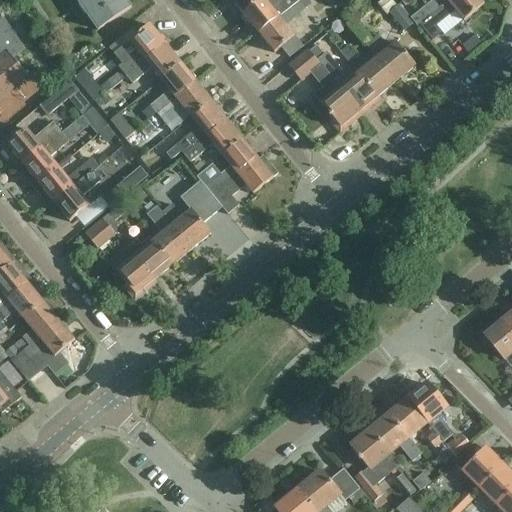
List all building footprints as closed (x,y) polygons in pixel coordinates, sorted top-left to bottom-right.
[(124,0),(87,0),(80,5),(98,32),(130,9),(124,0)] [(229,0),(243,17),(263,0),(229,0)] [(259,36),(302,0),(282,0),(280,2),(278,0),(263,0),(243,17),(259,36)] [(305,0),(302,0),(259,36),(274,54),(281,49),(289,59),(303,48),(294,38),(285,27),(311,6),(305,0)] [(427,21),(417,29),(430,44),(441,34),(436,28),(455,12),(463,23),(484,6),(479,0),(451,0),(447,4),(427,21)] [(405,32),(413,25),(410,20),(399,6),(390,13),(405,32)] [(420,13),(410,20),(413,25),(417,29),(427,21),(420,13)] [(361,15),(352,14),(351,25),(360,26),(361,15)] [(0,100),(28,78),(13,59),(23,51),(0,16),(0,100)] [(308,27),(316,38),(329,30),(321,18),(308,27)] [(126,78),(166,46),(150,26),(133,40),(128,34),(110,49),(116,56),(130,45),(137,53),(118,69),(126,78)] [(396,45),(386,53),(384,50),(386,48),(377,38),(366,47),(377,61),(396,84),(415,68),(396,45)] [(160,82),(181,65),(166,46),(126,78),(132,86),(151,70),(160,82)] [(349,65),(358,57),(349,46),(339,54),(349,65)] [(340,91),(358,114),(367,107),(370,110),(380,102),(358,76),(350,82),(326,54),(323,56),(317,47),(314,49),(308,54),(339,92),(340,91)] [(340,91),(339,92),(308,54),(290,70),(302,83),(312,75),(323,89),(313,97),(331,118),(328,121),(340,135),(354,124),(351,120),(358,114),(340,91)] [(378,98),(396,84),(377,61),(358,76),(380,102),(381,101),(378,98)] [(181,65),(160,82),(169,92),(150,108),(157,116),(196,84),(181,65)] [(415,74),(335,139),(345,151),(425,85),(415,74)] [(70,83),(58,92),(39,108),(47,118),(66,102),(78,93),(70,83)] [(191,119),(212,103),(196,84),(157,116),(150,121),(157,129),(183,109),(191,119)] [(105,95),(99,100),(105,108),(112,102),(112,101),(107,95),(106,95),(105,95)] [(212,103),(191,119),(198,128),(168,154),(173,160),(181,153),(184,157),(227,122),(212,103)] [(86,132),(97,124),(85,107),(73,115),(86,132)] [(110,122),(125,141),(135,134),(122,118),(125,115),(123,112),(110,122)] [(222,157),(242,141),(227,122),(184,157),(190,164),(212,146),(222,157)] [(18,171),(62,134),(53,124),(34,140),(27,131),(2,152),(18,171)] [(102,127),(91,132),(99,148),(110,142),(102,127)] [(33,190),(58,169),(50,159),(69,144),(62,134),(18,171),(33,190)] [(208,192),(212,198),(238,177),(237,176),(258,160),(242,141),(222,157),(230,168),(205,189),(208,192)] [(58,169),(33,190),(49,208),(92,173),(98,167),(91,159),(67,180),(58,169)] [(258,160),(237,176),(238,177),(212,198),(222,210),(228,216),(238,207),(231,198),(245,186),(253,196),(278,176),(270,166),(266,169),(258,160)] [(194,169),(199,176),(207,170),(203,164),(199,164),(194,169)] [(92,173),(49,208),(56,218),(61,214),(69,224),(90,207),(82,198),(101,182),(92,173)] [(205,189),(202,185),(200,183),(180,199),(192,212),(183,220),(171,206),(161,214),(192,251),(211,236),(202,226),(222,210),(212,198),(205,189)] [(102,200),(110,210),(130,194),(122,184),(102,200)] [(112,230),(116,235),(117,227),(114,223),(128,212),(123,205),(103,221),(111,231),(112,230)] [(192,251),(161,214),(156,208),(146,216),(162,236),(154,243),(173,266),(192,251)] [(111,231),(103,221),(85,236),(93,246),(98,251),(99,250),(102,253),(111,245),(109,242),(116,236),(116,235),(112,230),(111,231)] [(128,250),(154,281),(173,266),(154,243),(150,239),(141,246),(137,242),(128,250)] [(154,281),(128,250),(127,248),(108,264),(126,286),(123,288),(135,303),(149,291),(146,288),(154,281)] [(0,251),(0,274),(15,262),(9,254),(5,257),(0,251)] [(467,256),(437,281),(451,299),(481,274),(467,256)] [(0,306),(27,284),(20,275),(24,272),(15,262),(0,274),(0,306)] [(27,284),(0,306),(0,324),(16,312),(23,320),(47,300),(40,291),(36,295),(27,284)] [(55,310),(47,300),(23,320),(32,332),(5,354),(0,347),(0,365),(8,359),(10,362),(59,323),(51,313),(55,310)] [(59,323),(38,339),(10,362),(27,383),(54,359),(75,342),(59,323)] [(511,332),(504,323),(485,339),(503,361),(511,353),(511,332)] [(0,413),(1,416),(21,399),(0,373),(0,413)] [(408,402),(426,424),(434,434),(443,445),(453,436),(437,416),(446,408),(428,386),(408,402)] [(390,417),(408,440),(426,424),(408,402),(390,417)] [(371,433),(383,447),(389,455),(399,447),(412,464),(422,456),(408,440),(390,417),(371,433)] [(383,496),(375,487),(396,471),(401,477),(405,473),(389,455),(383,447),(371,433),(351,449),(368,470),(355,480),(374,504),(380,511),(383,511),(388,508),(386,506),(388,504),(382,497),(383,496)] [(443,445),(434,434),(426,440),(435,450),(443,445)] [(470,446),(462,437),(447,450),(455,459),(470,446)] [(480,490),(503,468),(485,450),(462,473),(480,490)] [(511,476),(503,468),(480,490),(497,507),(511,492),(511,476)] [(322,473),(299,492),(314,511),(330,511),(326,507),(340,496),(345,502),(359,490),(344,471),(329,483),(322,473)] [(413,483),(421,492),(431,484),(423,475),(413,483)] [(409,498),(416,493),(402,476),(395,482),(409,498)] [(314,511),(299,492),(276,511),(314,511)] [(422,511),(423,511),(435,500),(427,492),(415,504),(422,511)] [(511,511),(511,492),(497,507),(501,511),(511,511)] [(452,506),(458,511),(460,511),(472,501),(464,494),(452,506)] [(419,511),(410,501),(401,510),(403,511),(419,511)]
